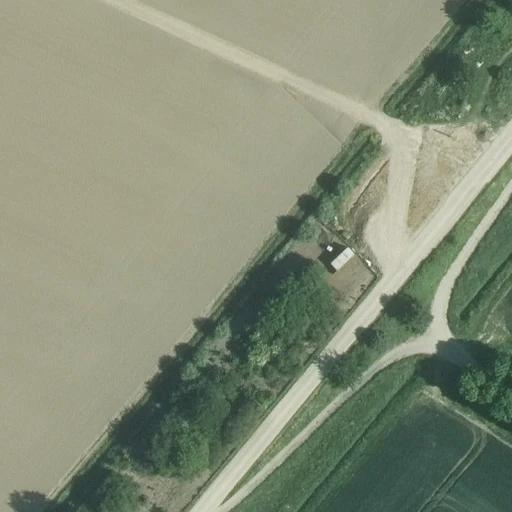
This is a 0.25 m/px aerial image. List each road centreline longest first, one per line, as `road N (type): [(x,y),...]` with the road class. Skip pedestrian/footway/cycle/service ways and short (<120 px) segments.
road 1 (unclassified): [(202,511),(511,134)]
road 2 (unclassified): [(215,511),(417,329)]
road 3 (unclassified): [(417,329),(511,190)]
